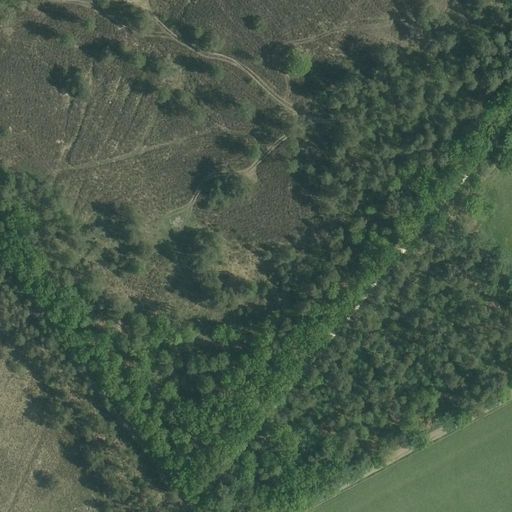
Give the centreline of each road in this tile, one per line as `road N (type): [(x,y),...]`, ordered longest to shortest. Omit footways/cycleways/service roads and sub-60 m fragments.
road 1 (track): [(511,108),(198,494)]
road 2 (unknown): [(0,287),(177,511)]
road 3 (track): [(289,511),(511,391)]
road 4 (track): [(324,119),(217,176),(170,219)]
road 5 (track): [(481,153),(417,109),(324,119)]
